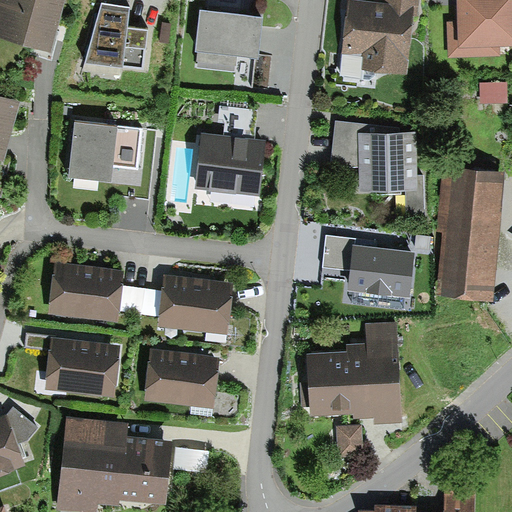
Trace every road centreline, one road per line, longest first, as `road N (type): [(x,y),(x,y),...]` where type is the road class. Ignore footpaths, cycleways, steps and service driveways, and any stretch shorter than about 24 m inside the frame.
road 1 (residential): [(268,511),(262,447),(309,0)]
road 2 (unclassified): [(511,374),(431,448),(338,511)]
